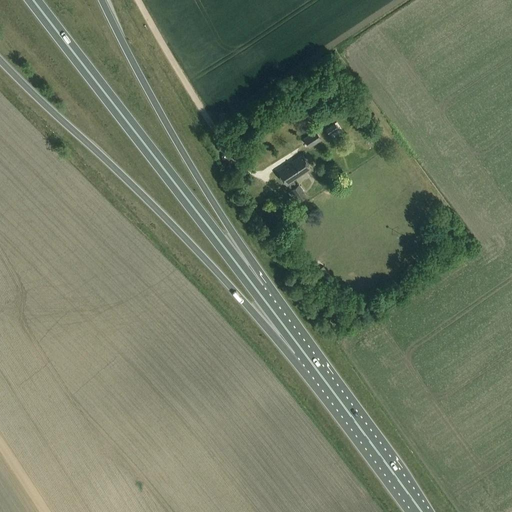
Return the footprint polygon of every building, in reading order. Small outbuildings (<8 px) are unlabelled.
[(335,124),(325,130),(328,135),(338,129),(335,124)] [(315,132),(303,140),(309,149),(321,142),(315,132)] [(312,171),(302,156),(277,171),(287,186),(288,185),(291,190),(291,191),(298,202),(306,196),(299,186),(297,187),(294,182),(312,171)] [(264,216),(270,225),(281,217),(274,206),(268,210),(270,212),(264,216)] [(323,267),(315,273),(324,284),(332,277),(323,267)]
